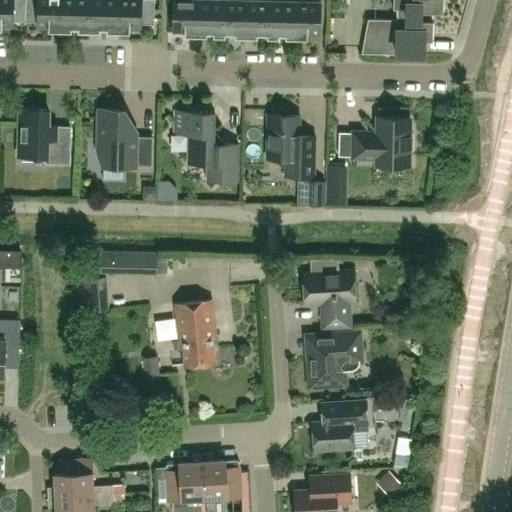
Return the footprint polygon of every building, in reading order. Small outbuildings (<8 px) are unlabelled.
[(24,23),(25,23),(25,0),(0,0),(0,29),(1,29),(1,26),(12,26),(12,21),(24,21),(24,23)] [(48,30),(59,31),(59,28),(60,0),(25,0),(25,23),(26,23),(26,21),(38,21),(38,27),(48,27),(48,30)] [(89,31),(89,0),(60,0),(59,28),(59,31),(71,31),(71,28),(78,28),(78,31),(89,31)] [(118,29),(118,0),(89,0),(89,31),(100,32),(100,28),(106,29),(106,32),(118,32),(118,29)] [(118,0),(118,29),(118,32),(129,32),(129,29),(140,29),(140,24),(152,24),(152,26),(154,26),(154,0),(118,0)] [(195,36),(195,32),(195,0),(173,0),(173,32),(185,32),(185,35),(195,36)] [(195,0),(195,32),(195,36),(207,36),(207,33),(213,33),(213,36),(225,36),(225,33),(225,0),(195,0)] [(247,0),(246,0),(225,0),(225,33),(235,33),(234,37),(246,37),(246,34),(247,0)] [(247,0),(246,34),(246,37),(258,37),(258,34),(267,34),(268,1),(247,0)] [(393,0),(393,9),(397,9),(397,19),(369,18),(368,18),(362,53),(424,54),(424,48),(421,48),(421,40),(433,40),(433,20),(432,20),(432,12),(443,12),(443,0),(393,0)] [(268,1),(267,34),(267,37),(279,38),(279,34),(285,35),(285,38),(297,38),(297,35),(298,1),(268,1)] [(298,1),(297,35),(297,38),(308,38),(308,35),(319,35),(320,2),(298,1)] [(17,100),(15,81),(2,83),(4,101),(17,100)] [(48,126),(49,109),(19,108),(18,155),(46,156),(46,162),(69,163),(70,127),(56,126),(56,125),(55,125),(55,126),(48,126)] [(119,111),(119,109),(98,108),(97,138),(103,138),(102,166),(137,166),(137,165),(152,165),(153,136),(137,136),(137,135),(136,135),(136,137),(131,137),(131,125),(132,125),(125,111),(124,111),(119,111)] [(207,179),(238,180),(239,144),(223,143),(223,140),(214,130),(215,111),(175,110),(174,133),(188,133),(187,162),(202,163),(207,168),(207,179)] [(314,176),(315,149),(315,134),(299,133),(299,115),(268,114),(267,158),(285,159),(285,175),(314,176)] [(410,133),(410,118),(377,117),(377,132),(353,131),(352,157),(376,158),(376,164),(409,165),(409,150),(413,150),(413,133),(410,133)] [(298,203),(308,203),(324,203),(324,181),(298,181),(298,203)] [(86,272),(98,272),(98,274),(157,275),(157,252),(99,250),(99,253),(87,253),(86,272)] [(354,269),(338,270),(338,257),(309,259),(310,272),(303,272),(305,304),(321,303),(322,328),(351,326),(349,301),(356,301),(354,269)] [(82,278),(80,279),(82,311),(109,310),(106,277),(82,278)] [(215,336),(212,299),(175,302),(180,349),(183,349),(184,366),(215,363),(213,336),(215,336)] [(0,318),(0,377),(4,378),(5,347),(19,347),(20,319),(0,318)] [(359,332),(320,335),(307,335),(310,385),(345,383),(344,369),(352,368),(355,367),(358,363),(358,360),(361,360),(359,332)] [(144,377),(159,376),(157,356),(143,357),(144,377)] [(320,401),(321,421),(312,422),(314,450),(354,447),(353,430),(367,429),(365,398),(320,401)] [(158,491),(167,491),(168,500),(204,498),(202,452),(191,453),(192,461),(179,461),(179,463),(167,463),(167,465),(166,465),(166,470),(157,471),(158,491)] [(202,452),(204,498),(241,496),(239,461),(238,461),(238,459),(225,460),(225,459),(213,459),(212,452),(202,452)] [(47,487),(48,497),(113,494),(113,484),(93,485),(91,458),(62,459),(62,473),(54,473),(55,486),(47,487)] [(150,492),(148,469),(134,469),(136,493),(150,492)] [(350,473),(322,475),(308,476),(309,490),(294,490),(295,511),(337,511),(337,502),(351,502),(350,473)] [(114,503),(113,494),(48,497),(48,507),(56,507),(56,511),(94,511),(94,504),(114,503)]
